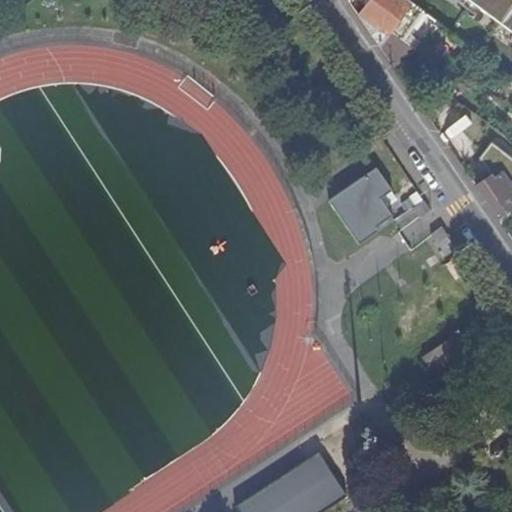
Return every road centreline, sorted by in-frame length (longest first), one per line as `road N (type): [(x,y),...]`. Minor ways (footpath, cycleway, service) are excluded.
road 1 (residential): [(323,0),(511,274)]
road 2 (unknown): [(364,511),(511,409)]
